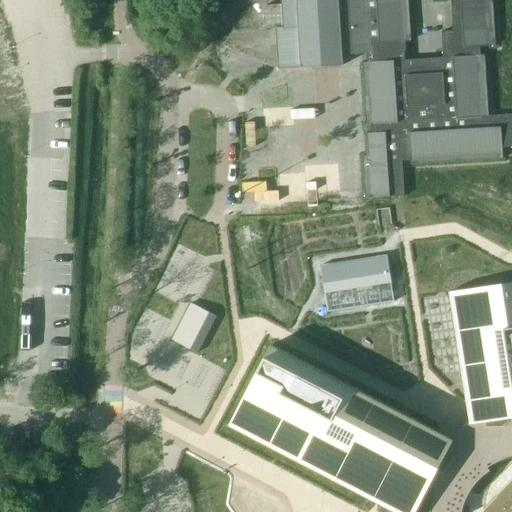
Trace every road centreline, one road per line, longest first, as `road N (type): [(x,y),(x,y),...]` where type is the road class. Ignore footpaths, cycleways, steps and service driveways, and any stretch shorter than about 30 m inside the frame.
road 1 (unclassified): [(110,511),(116,323),(164,233),(169,94),(118,16)]
road 2 (unknown): [(220,219),(346,222)]
